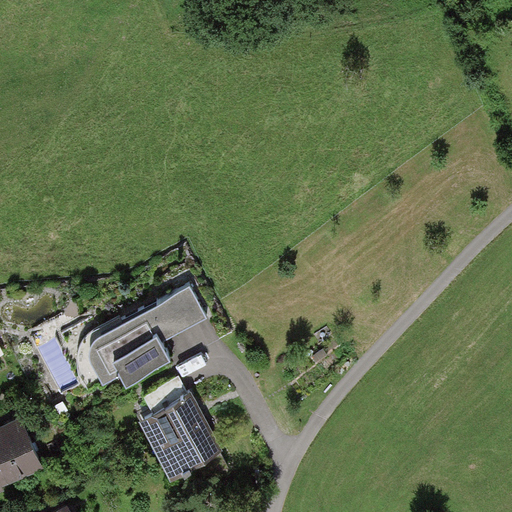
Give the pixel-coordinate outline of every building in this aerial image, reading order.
[(96,330),(93,334),(91,337),(91,342),(90,346),(91,350),(104,377),(122,367),(127,376),(172,352),(163,336),(208,314),(190,280),(99,328),(96,330)] [(188,389),(178,371),(145,389),(154,407),(188,389)] [(154,407),(140,413),(171,472),(222,446),(191,387),(188,389),(154,407)] [(21,412),(0,420),(0,487),(3,486),(1,481),(44,462),(21,412)] [(72,511),(66,501),(45,511),(72,511)]
